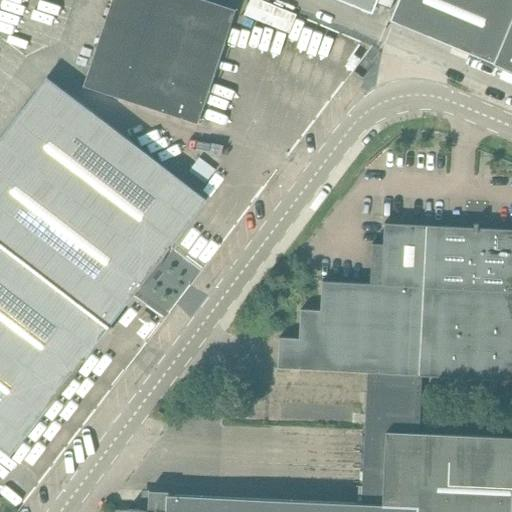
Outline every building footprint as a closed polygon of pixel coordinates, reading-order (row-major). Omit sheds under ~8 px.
[(203,0),(111,0),(83,87),(197,124),(236,10),(203,0)] [(340,0),(360,8),(372,13),(373,11),(376,4),(391,10),(394,0),(340,0)] [(511,0),(399,0),(390,21),(391,21),(511,71),(511,0)] [(354,72),(348,80),(356,86),(362,78),(354,72)] [(0,447),(10,456),(108,328),(111,331),(112,329),(109,327),(112,323),(206,200),(47,77),(35,93),(0,138),(0,447)] [(279,338),(279,369),(368,373),(422,375),(511,380),(511,230),(478,228),(478,224),(474,224),(474,228),(384,223),(383,244),(372,244),(370,284),(322,282),(321,311),(301,310),(299,339),(279,338)] [(511,511),(511,437),(419,433),(422,375),(368,373),(362,505),(168,495),(168,492),(149,491),(148,510),(148,511),(128,510),(127,511),(130,511),(129,511),(511,511)]
